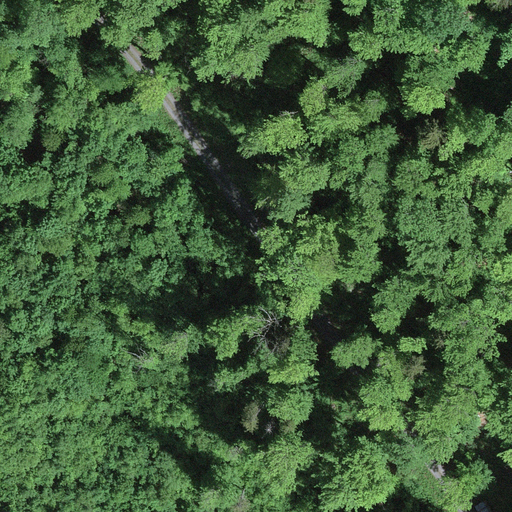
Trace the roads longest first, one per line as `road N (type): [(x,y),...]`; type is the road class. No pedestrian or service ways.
road 1 (track): [(164,100),(341,370),(452,511)]
road 2 (track): [(164,100),(45,0)]
